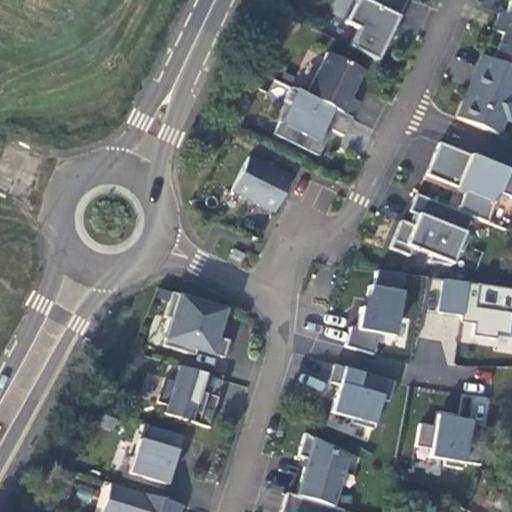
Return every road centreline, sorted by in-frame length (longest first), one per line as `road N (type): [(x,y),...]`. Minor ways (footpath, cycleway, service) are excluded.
road 1 (residential): [(275,299),(295,229),(337,242),(403,114)]
road 2 (residential): [(275,299),(277,350),(231,511)]
road 3 (unknown): [(277,350),(487,382)]
road 4 (secondary): [(220,0),(136,175)]
road 5 (secondary): [(0,434),(86,267)]
road 6 (secondary): [(136,175),(86,171),(62,194),(56,228),(86,267)]
road 7 (residential): [(154,244),(275,299)]
road 8 (residential): [(403,114),(455,0)]
